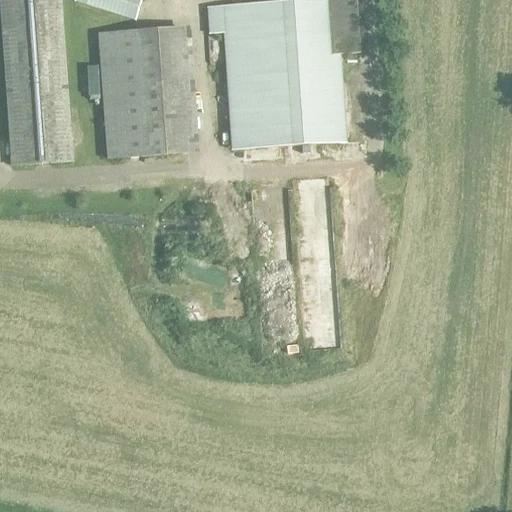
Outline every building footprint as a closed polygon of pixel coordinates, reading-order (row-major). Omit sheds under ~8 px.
[(62,0),(0,0),(0,2),(12,169),(74,164),(62,0)] [(78,0),(78,2),(135,20),(140,0),(78,0)] [(342,56),(361,54),(358,0),(208,9),(209,36),(224,35),(232,152),(347,144),(342,56)] [(192,29),(99,35),(108,161),(200,155),(192,29)] [(83,31),(84,57),(94,57),(93,31),(83,31)]
